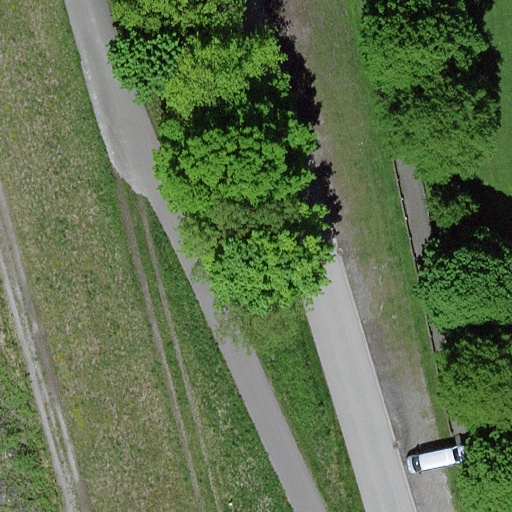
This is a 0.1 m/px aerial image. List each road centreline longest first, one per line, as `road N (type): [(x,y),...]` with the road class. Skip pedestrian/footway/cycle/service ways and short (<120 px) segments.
road 1 (track): [(93,48),(308,511)]
road 2 (track): [(72,511),(0,246)]
